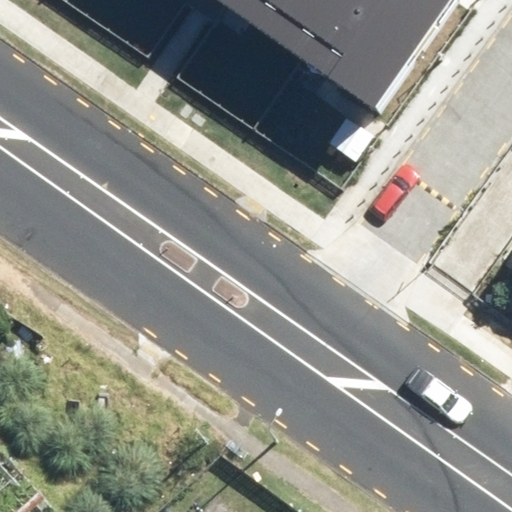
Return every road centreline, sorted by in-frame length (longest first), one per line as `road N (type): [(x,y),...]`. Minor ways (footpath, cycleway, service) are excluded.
road 1 (residential): [(303,333),(437,122),(511,25)]
road 2 (secondary): [(0,121),(303,333)]
road 3 (secondary): [(303,333),(511,478)]
